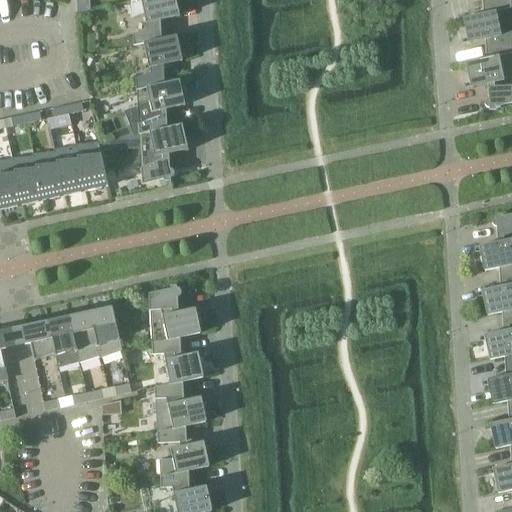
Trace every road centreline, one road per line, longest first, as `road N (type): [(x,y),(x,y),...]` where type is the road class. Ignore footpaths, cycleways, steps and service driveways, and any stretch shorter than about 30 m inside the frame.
road 1 (residential): [(471,511),(437,0)]
road 2 (residential): [(234,511),(204,0)]
